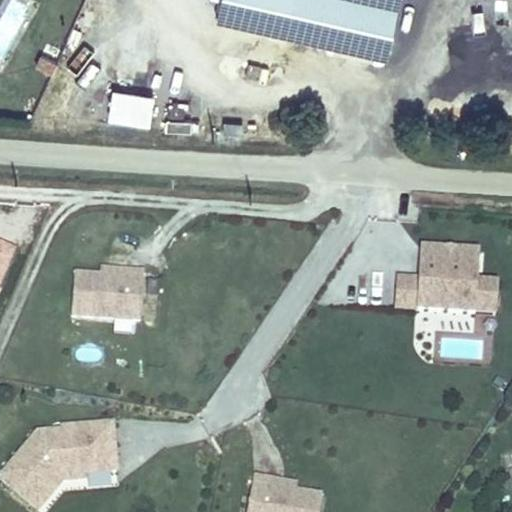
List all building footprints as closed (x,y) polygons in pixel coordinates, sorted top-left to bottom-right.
[(384,62),(398,0),(217,0),(213,22),(384,62)] [(138,50),(132,84),(146,87),(152,52),(138,50)] [(257,78),(260,66),(249,64),(246,76),(257,78)] [(150,128),(155,97),(111,90),(107,121),(150,128)] [(0,290),(16,249),(0,242),(0,290)] [(478,249),(420,245),(418,276),(416,306),(474,310),(476,279),(478,249)] [(127,265),(101,263),(101,270),(127,272),(127,265)] [(143,266),(127,265),(127,272),(101,270),(74,268),(71,309),(140,314),(143,266)] [(418,276),(396,274),(394,305),(416,306),(418,276)] [(491,280),(476,279),(474,310),(489,311),(491,280)] [(111,417),(59,421),(60,435),(46,435),(36,426),(0,468),(0,472),(37,503),(61,474),(85,472),(85,467),(115,465),(111,417)] [(59,421),(36,426),(46,435),(60,435),(59,421)] [(269,474),(251,471),(243,511),(316,511),(320,490),(293,485),(268,481),(269,474)] [(294,479),(269,474),(268,481),(293,485),(294,479)]
